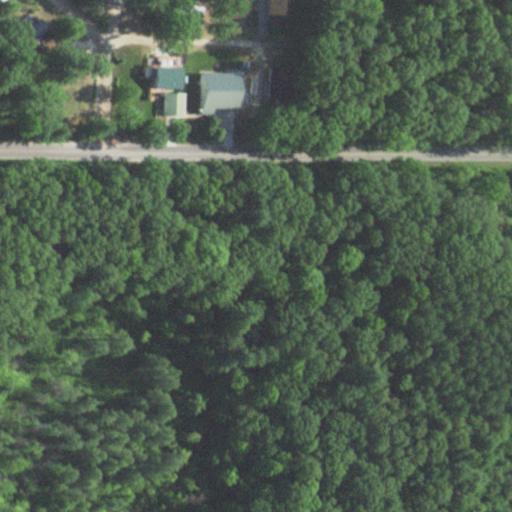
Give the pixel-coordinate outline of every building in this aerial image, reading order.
[(170,0),(171,17),(199,17),(198,0),(170,0)] [(284,19),(286,1),(267,0),(265,0),(264,18),(284,19)] [(21,27),(18,21),(3,27),(13,50),(40,38),(33,21),(21,27)] [(145,91),(174,91),(174,69),(145,69),(145,91)] [(281,70),(263,70),(263,116),(281,116),(281,70)] [(230,75),(192,75),(192,112),(230,112),(230,75)] [(156,96),(156,117),(177,117),(177,96),(156,96)]
